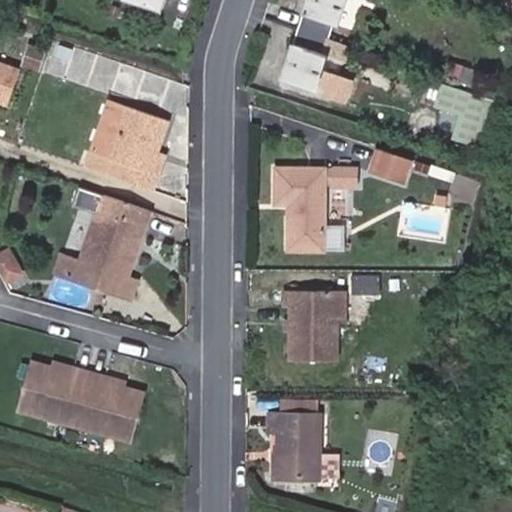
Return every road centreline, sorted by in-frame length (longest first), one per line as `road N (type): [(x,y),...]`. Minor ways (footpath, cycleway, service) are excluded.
road 1 (residential): [(221,363),(224,83),(247,0)]
road 2 (residential): [(221,363),(0,303)]
road 3 (residential): [(221,511),(221,363)]
